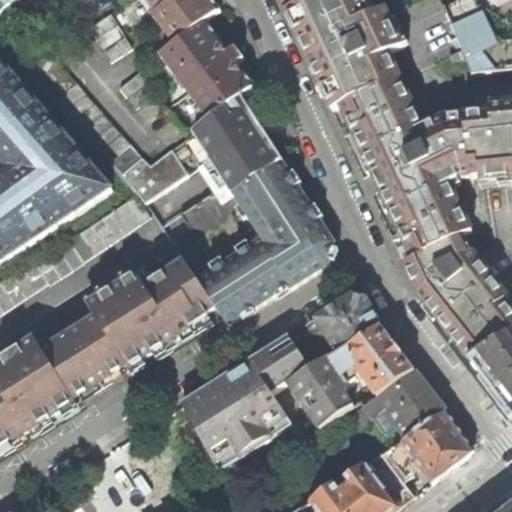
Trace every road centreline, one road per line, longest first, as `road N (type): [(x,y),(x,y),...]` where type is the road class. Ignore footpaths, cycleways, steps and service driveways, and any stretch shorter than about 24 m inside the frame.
road 1 (residential): [(376,258),(0,499)]
road 2 (residential): [(376,258),(257,0)]
road 3 (residential): [(511,460),(376,258)]
